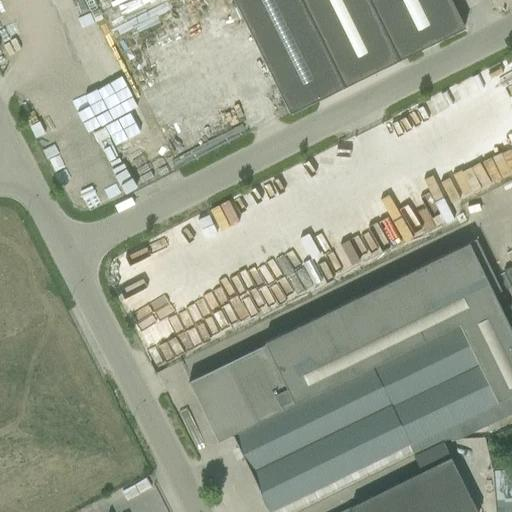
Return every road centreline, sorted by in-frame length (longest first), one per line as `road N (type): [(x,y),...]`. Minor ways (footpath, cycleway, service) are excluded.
road 1 (unclassified): [(68,257),(511,31)]
road 2 (unclassified): [(200,511),(68,257)]
